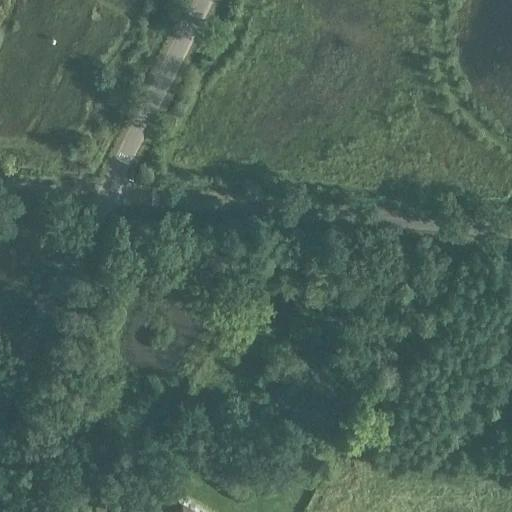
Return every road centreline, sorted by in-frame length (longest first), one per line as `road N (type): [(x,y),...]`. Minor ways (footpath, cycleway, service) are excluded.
road 1 (unclassified): [(109,188),(511,228)]
road 2 (unclassified): [(0,412),(109,188)]
road 3 (unclassified): [(109,188),(203,0)]
